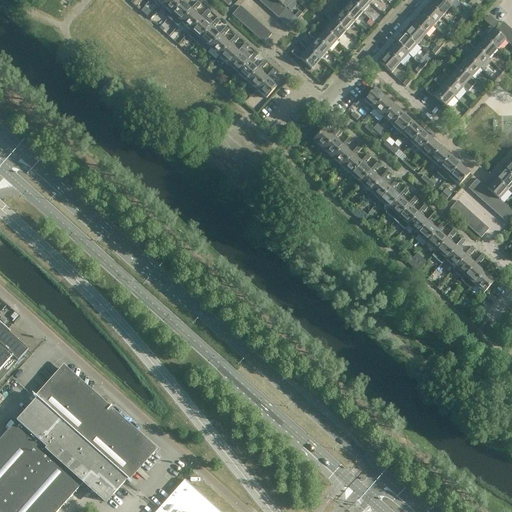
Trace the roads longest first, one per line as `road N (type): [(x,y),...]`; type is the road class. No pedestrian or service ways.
road 1 (secondary): [(382,475),(18,148)]
road 2 (secondary): [(0,167),(360,491)]
road 3 (residential): [(248,2),(281,33),(269,48),(327,101),(362,60)]
